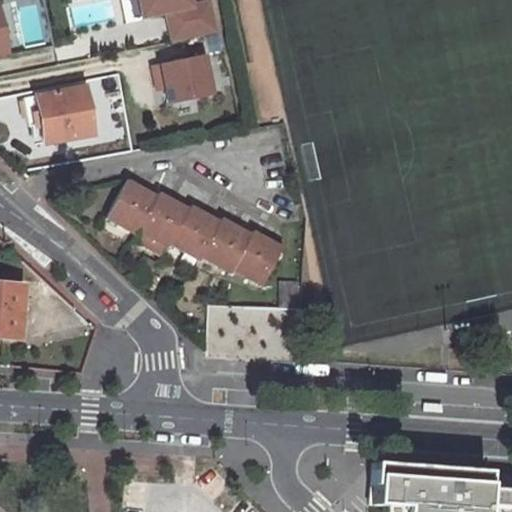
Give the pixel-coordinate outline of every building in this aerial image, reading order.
[(135,0),(139,15),(164,10),(190,5),(188,0),(135,0)] [(214,31),(208,1),(190,5),(164,10),(171,41),(214,31)] [(202,56),(156,65),(165,106),(210,96),(202,56)] [(89,133),(79,84),(30,94),(40,143),(89,133)] [(258,283),(281,240),(270,235),(266,241),(249,231),(247,234),(229,225),(232,218),(221,212),(219,216),(209,211),(205,217),(187,207),(184,211),(165,201),(168,195),(159,190),(157,193),(144,186),(140,193),(122,184),(102,224),(133,239),(135,235),(164,250),(166,247),(195,261),(197,258),(227,273),(230,268),(258,283)] [(0,339),(18,341),(22,286),(0,284),(0,339)] [(196,357),(273,358),(274,303),(197,302),(196,357)] [(486,490),(487,473),(373,465),(370,505),(383,505),(403,507),(402,511),(484,511),(484,508),(486,490)] [(511,491),(486,490),(484,508),(511,510),(511,491)]
